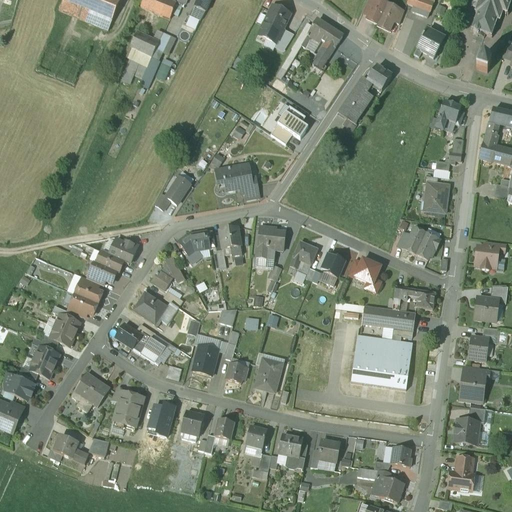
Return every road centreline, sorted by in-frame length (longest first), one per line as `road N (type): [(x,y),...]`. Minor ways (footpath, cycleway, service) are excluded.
road 1 (residential): [(93,343),(153,385),(311,426),(433,444)]
road 2 (residential): [(271,205),(172,225),(93,343)]
road 3 (residential): [(452,287),(271,205)]
road 4 (residential): [(452,287),(478,99)]
road 5 (residential): [(376,53),(271,205)]
road 6 (track): [(0,254),(172,225)]
road 7 (residential): [(433,444),(452,287)]
